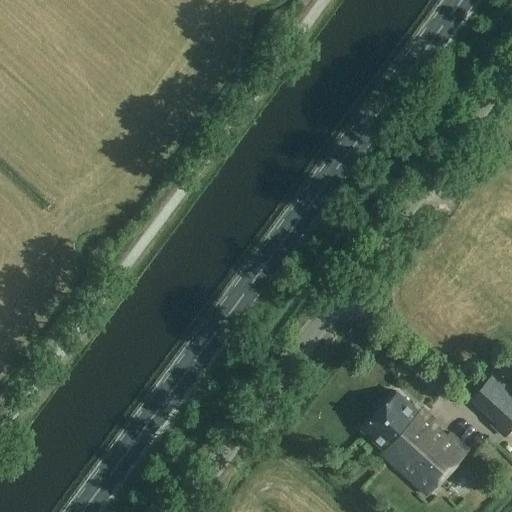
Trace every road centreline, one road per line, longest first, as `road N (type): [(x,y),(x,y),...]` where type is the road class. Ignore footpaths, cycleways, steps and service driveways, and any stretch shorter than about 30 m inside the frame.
road 1 (primary): [(80,511),(459,0)]
road 2 (unclassified): [(179,511),(511,63)]
